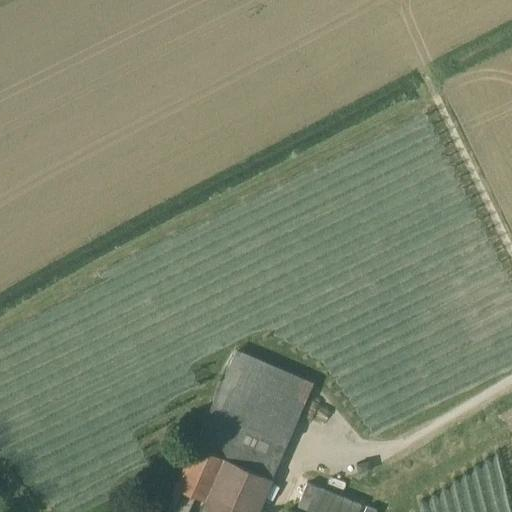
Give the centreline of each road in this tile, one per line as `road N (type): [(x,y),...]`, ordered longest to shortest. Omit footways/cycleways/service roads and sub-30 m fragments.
road 1 (track): [(511,380),(389,451),(346,453),(302,437)]
road 2 (track): [(511,250),(425,78)]
